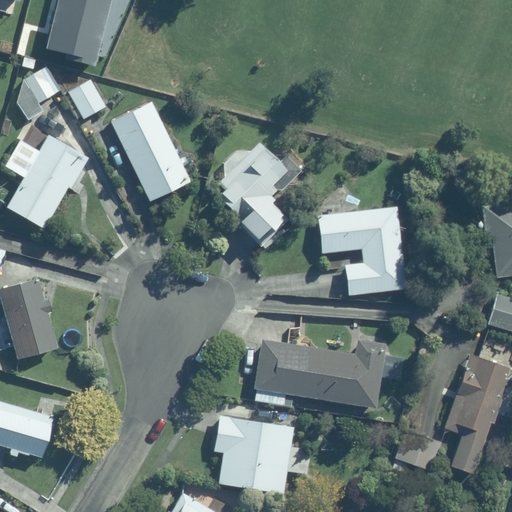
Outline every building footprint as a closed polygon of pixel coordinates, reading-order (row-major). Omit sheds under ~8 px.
[(14,11),(0,7),(0,32),(8,35),(14,11)] [(53,95),(38,71),(22,81),(37,105),(53,95)] [(92,84),(70,93),(81,119),(103,109),(92,84)] [(188,184),(150,105),(109,125),(148,203),(188,184)] [(69,191),(84,163),(43,141),(37,153),(17,142),(2,170),(20,181),(4,212),(43,233),(66,189),(69,191)] [(255,146),(246,156),(234,153),(221,164),(223,181),(218,185),(225,191),(214,202),(262,247),(284,222),(268,207),(272,203),(263,195),(284,172),(255,146)] [(511,276),(511,207),(480,210),(482,237),(490,237),(492,278),(511,276)] [(395,210),(318,215),(320,255),(359,252),(360,264),(344,265),(346,295),(401,291),(395,210)] [(53,352),(34,284),(0,294),(0,299),(18,362),(53,352)] [(511,302),(494,297),(485,325),(511,333),(511,302)] [(366,418),(367,410),(374,411),(383,347),(356,344),(354,358),(258,345),(258,347),(251,403),(366,418)] [(506,369),(468,356),(444,426),(462,432),(449,468),(469,475),(506,369)] [(52,419),(0,404),(0,448),(41,460),(52,419)] [(291,429),(217,418),(212,453),(222,454),(217,485),(282,495),(285,471),(303,474),(306,452),(288,449),(291,429)] [(402,473),(405,463),(426,471),(437,443),(406,431),(398,451),(394,450),(388,468),(402,473)] [(167,511),(204,511),(177,496),(167,511)]
